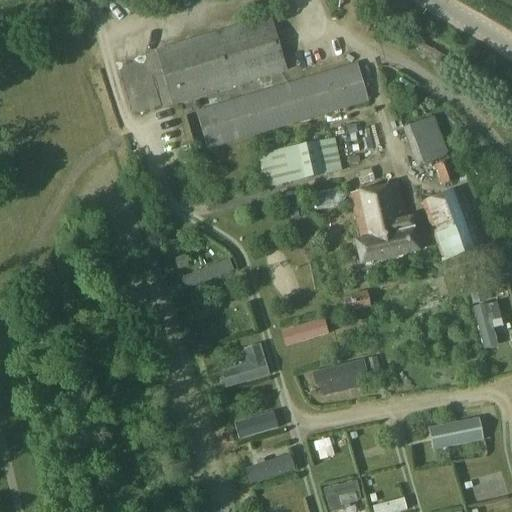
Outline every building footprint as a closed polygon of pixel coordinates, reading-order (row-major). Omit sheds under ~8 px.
[(171,108),(287,73),(269,16),(154,51),(171,108)] [(368,103),(357,63),(194,112),(206,152),(368,103)] [(401,130),(416,167),(448,154),(434,117),(401,130)] [(356,126),(347,127),(349,136),(357,134),(356,126)] [(265,189),(342,172),(334,139),(257,156),(265,189)] [(434,167),(440,187),(457,182),(449,161),(434,167)] [(419,252),(411,218),(405,219),(397,186),(350,196),(360,241),(354,242),(360,265),(419,252)] [(462,189),(420,202),(442,262),(483,247),(462,189)] [(184,255),(174,260),(178,271),(189,267),(184,255)] [(449,277),(436,281),(441,297),(454,293),(449,277)] [(353,312),(370,309),(366,291),(349,296),(353,312)] [(473,305),(489,301),(486,291),(470,294),(473,305)] [(471,309),(483,353),(498,348),(486,304),(471,309)] [(328,316),(282,331),(288,347),(333,332),(328,316)] [(226,388),(268,376),(259,346),(244,350),(248,364),(221,372),(226,388)] [(376,358),(366,360),(369,376),(380,373),(376,358)] [(321,398),(358,388),(356,377),(365,375),(362,361),(311,373),(314,387),(318,386),(321,398)] [(234,424),(239,441),(283,428),(278,410),(234,424)] [(482,440),(478,420),(428,431),(432,450),(482,440)] [(320,459),(335,454),(329,437),(313,443),(320,459)] [(246,468),(251,484),(298,469),(293,454),(246,468)] [(426,473),(430,490),(444,488),(441,471),(426,473)] [(357,481),(322,490),(325,500),(326,500),(329,511),(334,511),(343,510),(342,505),(357,501),(354,492),(359,490),(357,481)] [(406,498),(373,504),(374,511),(402,511),(408,511),(406,498)]
